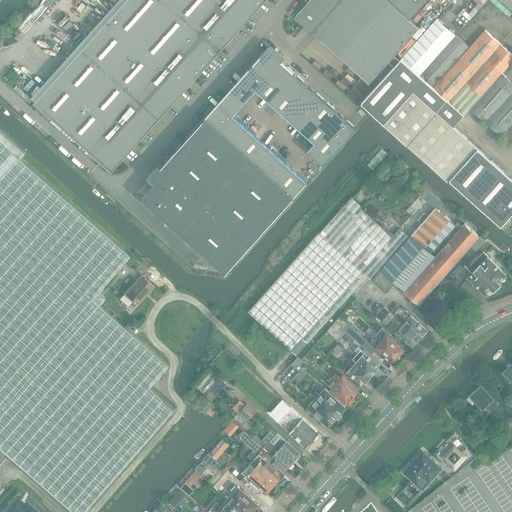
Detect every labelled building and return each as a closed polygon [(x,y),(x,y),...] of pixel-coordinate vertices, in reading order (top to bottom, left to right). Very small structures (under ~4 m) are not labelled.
[(192,76),(260,0),(124,0),(34,101),(109,169),(183,87),(184,88),(194,78),(192,76)] [(426,0),(309,0),(294,18),(368,84),(419,27),(409,19),(426,0)] [(511,213),(511,178),(496,164),(453,126),(469,108),(510,145),(511,143),(511,82),(502,73),(511,61),(511,54),(496,40),(485,30),(433,88),(432,87),(468,46),(437,17),(361,104),(448,181),(449,180),(501,226),(511,213)] [(295,74),(281,61),(269,50),(256,64),(282,88),(295,74)] [(236,87),(236,86),(236,87),(248,98),(255,89),(269,102),(282,88),(256,64),(236,87)] [(284,116),(297,102),(310,87),(295,74),(282,88),(269,102),(284,116)] [(325,101),(310,87),(297,102),(312,115),(325,101)] [(355,128),(333,109),(325,101),(312,115),(327,128),(342,141),(355,128)] [(284,116),(299,129),(312,115),(297,102),(284,116)] [(220,104),(207,119),(204,116),(204,117),(233,143),(247,128),(220,104)] [(306,150),(322,164),(342,141),(327,128),(312,115),(299,129),(314,142),(306,150)] [(204,117),(159,166),(157,169),(155,172),(154,176),(154,179),(155,183),(158,186),(187,212),(173,227),(224,273),(293,197),(278,183),(263,170),(248,156),(233,143),(204,117)] [(261,141),(247,128),(233,143),(248,156),(261,141)] [(0,448),(20,467),(71,511),(84,511),(174,409),(148,386),(167,365),(136,336),(131,332),(91,297),(129,255),(19,158),(24,152),(0,130),(0,448)] [(276,154),(261,141),(248,156),(263,170),(276,154)] [(291,168),(276,154),(263,170),(278,183),(291,168)] [(306,181),(291,168),(278,183),(293,197),(306,181)] [(438,208),(443,203),(427,188),(422,194),(438,208)] [(435,207),(427,216),(423,212),(416,221),(420,224),(411,234),(401,225),(393,234),(350,197),(249,312),(291,350),(302,339),(307,343),(367,275),(386,292),(395,282),(407,293),(413,298),(409,303),(416,308),(471,245),(479,236),(464,223),(461,226),(457,222),(455,225),(435,207)] [(479,236),(471,245),(476,250),(485,241),(479,236)] [(453,277),(451,279),(459,287),(468,277),(486,295),(492,289),(493,290),(496,287),(507,274),(483,252),(473,262),(468,267),(465,264),(463,266),(453,277)] [(141,275),(121,298),(131,307),(135,303),(137,304),(153,285),(141,275)] [(382,320),(390,311),(384,306),(377,315),(376,316),(382,321),(382,320)] [(426,330),(411,316),(404,323),(420,337),(426,330)] [(361,336),(340,317),(326,332),(338,341),(347,332),(348,333),(344,337),(351,343),(355,339),(356,340),(361,336)] [(396,332),(412,346),(420,337),(404,323),(396,332)] [(396,356),(402,349),(391,339),(393,337),(382,327),(377,333),(383,339),(377,346),(379,348),(377,351),(377,353),(381,357),(383,356),(385,354),(388,356),(388,355),(390,357),(390,359),(396,359),(396,356)] [(356,340),(371,354),(376,349),(361,336),(356,340)] [(302,339),(291,350),(291,351),(295,356),(307,343),(302,339)] [(333,349),(338,354),(342,350),(337,345),(333,349)] [(375,366),(378,363),(358,346),(354,350),(358,353),(353,358),(371,375),(377,368),(375,366)] [(305,364),(297,357),(291,364),(299,371),(305,364)] [(364,379),(366,381),(371,375),(353,358),(344,368),(361,382),(364,379)] [(511,381),(511,363),(502,373),(511,383),(511,381)] [(282,373),(291,380),(299,371),(291,364),(282,373)] [(338,365),(335,369),(341,374),(344,371),(338,365)] [(209,368),(194,385),(203,393),(210,386),(218,393),(227,384),(209,368)] [(354,393),(357,390),(348,382),(349,380),(343,374),(340,377),(335,373),(332,377),(336,381),(330,388),(346,402),(347,400),(350,403),(354,397),(353,395),(354,394),(354,393)] [(470,395),(468,397),(474,403),(475,401),(483,409),(489,403),(505,420),(510,415),(499,399),(495,395),(494,397),(481,384),(469,395),(470,395)] [(319,394),(316,391),(313,394),(337,416),(345,407),(325,388),(319,394)] [(308,406),(328,425),(337,416),(313,394),(310,397),(313,400),(308,406)] [(239,411),(248,420),(255,412),(246,404),(239,411)] [(317,434),(318,432),(290,406),(277,421),(305,447),(312,439),(314,440),(318,436),(317,434)] [(244,431),(239,437),(255,452),(260,446),(258,444),(252,438),(244,431)] [(282,436),(277,432),(274,435),(265,446),(264,447),(272,455),(286,467),(288,466),(289,467),(293,463),(291,462),(300,452),(282,436)] [(255,434),(252,438),(258,444),(260,441),(262,440),(255,434)] [(233,464),(220,452),(227,443),(222,439),(210,453),(228,470),(233,464)] [(442,457),(447,461),(445,463),(454,471),(456,470),(468,457),(453,444),(442,457)] [(215,468),(223,475),(228,470),(210,453),(205,459),(215,468)] [(279,476),(273,471),(276,468),(259,453),(250,463),(272,483),(279,476)] [(411,464),(404,472),(417,484),(422,489),(429,482),(441,468),(424,453),(413,466),(411,464)] [(250,463),(242,472),(245,475),(244,476),(258,489),(260,486),(266,491),(272,483),(250,463)] [(195,483),(201,476),(195,470),(186,482),(181,487),(189,494),(197,485),(195,483)] [(211,484),(227,499),(241,511),(251,511),(252,511),(252,509),(257,503),(236,485),(226,476),(222,480),(219,476),(211,484)] [(19,488),(0,511),(24,511),(17,506),(27,493),(19,488)] [(180,490),(169,502),(175,508),(178,504),(186,496),(180,490)] [(395,511),(402,511),(405,510),(393,497),(386,503),(395,511)] [(221,505),(219,503),(217,501),(212,507),(217,511),(241,511),(227,499),(221,505)] [(171,511),(161,502),(155,509),(158,511),(171,511)]
